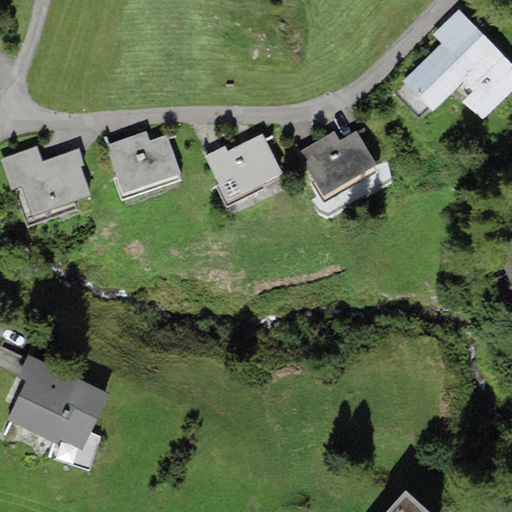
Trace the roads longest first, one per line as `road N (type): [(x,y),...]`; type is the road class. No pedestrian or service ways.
road 1 (residential): [(18,125),(318,110),(350,99),(452,0)]
road 2 (residential): [(18,125),(11,96),(44,0)]
